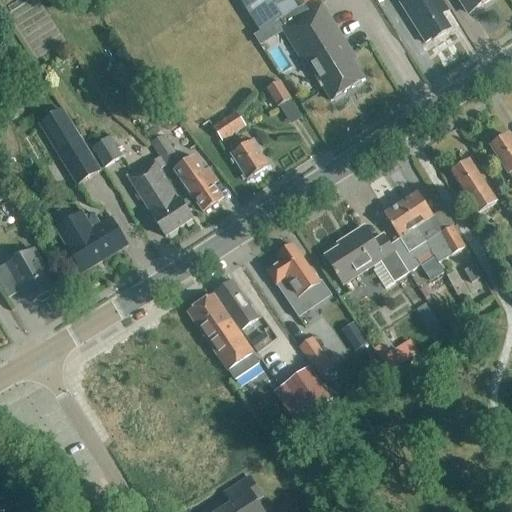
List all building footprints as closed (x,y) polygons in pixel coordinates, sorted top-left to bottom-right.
[(237,0),(259,34),(280,21),(284,28),(281,30),(305,69),(308,66),(319,84),(318,85),(321,91),(323,90),(330,102),(364,80),(350,58),(353,56),(321,6),(308,14),(304,6),(303,6),(298,0),(237,0)] [(408,0),(401,5),(425,44),(432,40),(433,42),(450,32),(433,4),(439,0),(408,0)] [(459,0),(469,15),(492,0),(459,0)] [(403,32),(412,45),(421,40),(412,26),(403,32)] [(278,110),(291,102),(279,83),(266,91),(278,110)] [(248,126),(269,120),(266,109),(245,115),(248,126)] [(101,172),(63,111),(39,125),(77,187),(101,172)] [(223,143),(246,128),(237,115),(214,131),(223,143)] [(491,148),(511,180),(511,143),(508,137),(491,148)] [(165,168),(177,161),(162,138),(151,145),(165,168)] [(106,170),(123,160),(110,139),(93,150),(106,170)] [(259,175),(269,169),(259,153),(261,152),(254,143),(253,142),(247,146),(243,140),(229,149),(233,155),(231,157),(248,183),(252,180),(253,182),(259,179),(259,175)] [(498,204),(511,196),(511,193),(490,150),(474,158),(498,204)] [(202,216),(223,201),(213,188),(219,183),(209,169),(205,172),(195,158),(172,173),(202,216)] [(488,211),(495,206),(485,191),(487,190),(469,162),(451,173),(469,202),(470,201),(479,215),(487,210),(488,211)] [(165,240),(192,222),(179,202),(178,203),(152,163),(128,180),(154,219),(152,221),(165,240)] [(118,170),(106,179),(120,197),(132,188),(118,170)] [(418,195),(402,206),(425,245),(433,258),(434,257),(439,265),(466,248),(452,228),(443,234),(433,218),(432,218),(418,195)] [(402,206),(385,217),(400,240),(391,246),(408,274),(409,273),(421,265),(433,258),(425,245),(402,206)] [(56,232),(67,249),(83,275),(127,248),(111,222),(101,228),(93,215),(85,220),(83,216),(56,232)] [(348,245),(326,259),(343,287),(374,267),(376,270),(374,272),(385,289),(394,283),(408,274),(391,246),(389,247),(383,238),(374,244),(364,230),(346,242),(348,245)] [(281,264),(265,275),(275,288),(277,287),(299,320),(332,297),(329,294),(322,282),(317,285),(305,268),(306,267),(293,248),(277,258),(281,264)] [(33,304),(56,291),(33,252),(7,267),(17,283),(20,281),(33,304)] [(241,333),(257,321),(232,285),(216,297),(241,333)] [(236,384),(260,368),(243,342),(244,342),(214,298),(187,316),(217,360),(218,359),(236,384)] [(198,366),(175,329),(157,339),(160,345),(150,351),(169,383),(198,366)] [(399,370),(439,349),(429,331),(389,352),(399,370)] [(263,335),(251,344),(258,354),(271,345),(263,335)] [(320,378),(332,369),(312,340),(299,349),(320,378)] [(96,376),(100,381),(89,387),(103,410),(141,388),(124,359),(96,376)] [(151,364),(142,369),(150,381),(158,376),(151,364)] [(290,397),(306,420),(333,401),(317,378),(315,380),(290,397)] [(178,395),(183,417),(200,413),(201,419),(236,410),(229,382),(178,395)] [(153,484),(159,481),(165,491),(199,471),(152,392),(116,414),(123,424),(117,428),(127,444),(135,440),(141,450),(135,454),(153,484)] [(261,511),(255,502),(262,498),(249,479),(226,494),(233,505),(222,511),(261,511)] [(18,511),(7,504),(0,503),(0,511),(18,511)]
